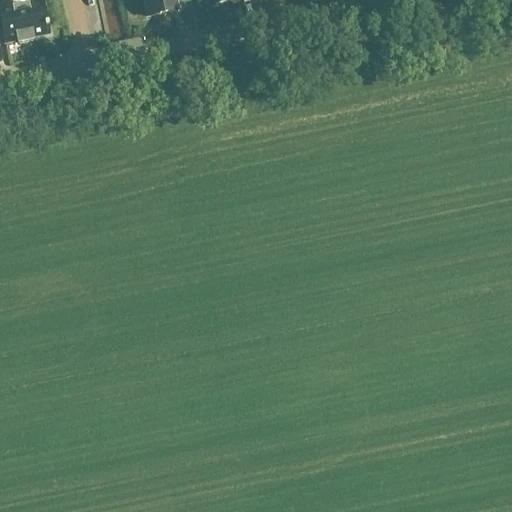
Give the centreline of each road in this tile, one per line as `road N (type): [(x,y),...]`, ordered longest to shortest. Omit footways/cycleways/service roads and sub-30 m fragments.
road 1 (unclassified): [(511,13),(0,119)]
road 2 (residential): [(360,8),(90,65)]
